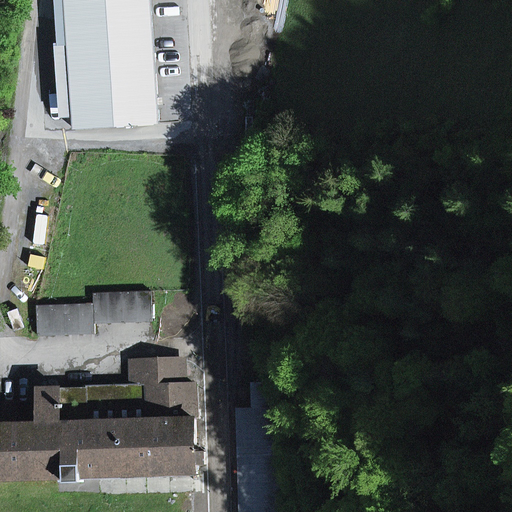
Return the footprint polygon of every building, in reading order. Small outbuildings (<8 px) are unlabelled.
[(66,0),(75,130),(160,124),(151,0),(66,0)] [(95,304),(95,324),(153,322),(151,291),(94,294),(95,304)] [(39,336),(96,334),(95,324),(95,304),(37,306),(39,336)] [(288,511),(283,311),(254,312),(256,384),(253,384),(253,410),(238,410),(240,511),(288,511)] [(0,403),(0,480),(68,478),(69,483),(84,483),(84,478),(154,476),(198,474),(198,472),(207,472),(206,446),(197,446),(195,385),(184,385),(183,360),(148,362),(149,385),(132,386),(132,385),(85,387),(85,389),(41,391),(42,424),(30,425),(16,425),(16,403),(0,403)] [(132,386),(149,385),(148,362),(131,362),(132,385),(132,386)]
